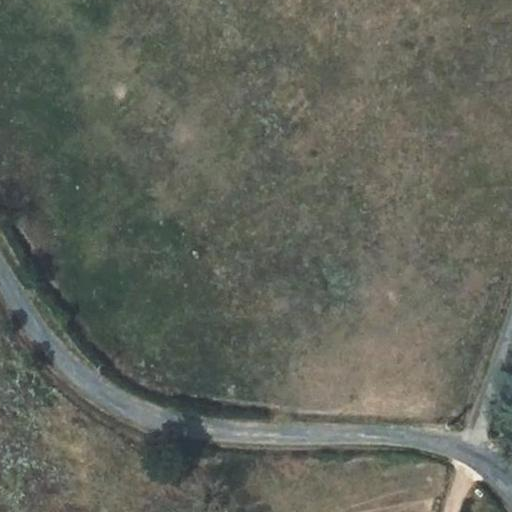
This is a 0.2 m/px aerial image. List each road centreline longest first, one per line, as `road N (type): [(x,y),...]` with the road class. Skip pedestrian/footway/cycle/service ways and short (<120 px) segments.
road 1 (unclassified): [(511,493),(467,450),(400,437),(172,430),(80,387),(0,293)]
road 2 (track): [(448,511),(511,314)]
